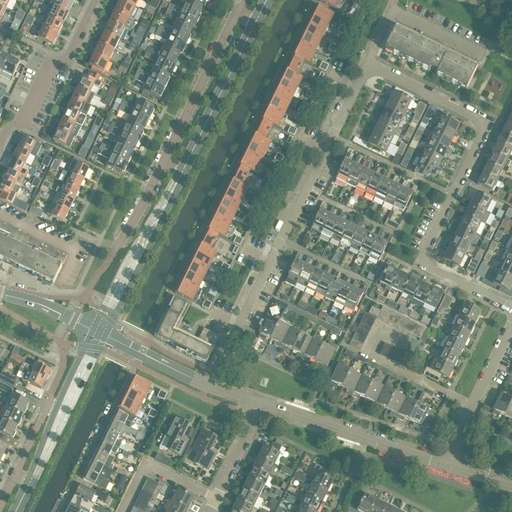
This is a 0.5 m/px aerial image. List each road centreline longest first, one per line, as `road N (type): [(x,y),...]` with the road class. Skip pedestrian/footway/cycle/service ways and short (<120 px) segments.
road 1 (residential): [(511,309),(419,261),(486,123),(367,69)]
road 2 (residential): [(367,69),(207,386)]
road 3 (tertiary): [(445,466),(261,404)]
road 4 (residential): [(162,167),(236,14),(255,23)]
road 5 (tertiary): [(98,333),(181,176)]
road 6 (residential): [(62,511),(141,354)]
road 7 (residential): [(92,0),(61,63),(0,142)]
road 8 (tertiary): [(181,176),(255,23)]
road 9 (residential): [(367,69),(393,11),(481,55)]
road 10 (residential): [(445,466),(511,321)]
road 11 (residential): [(123,511),(145,463),(216,498)]
